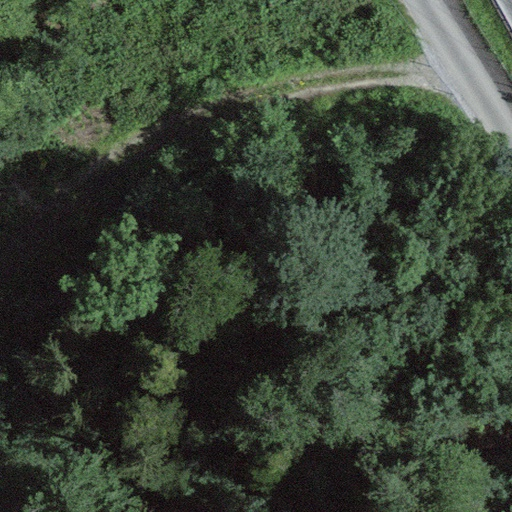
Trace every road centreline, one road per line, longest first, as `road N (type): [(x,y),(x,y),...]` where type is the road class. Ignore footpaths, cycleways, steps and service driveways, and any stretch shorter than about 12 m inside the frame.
road 1 (track): [(464,68),(334,79),(171,126),(83,178),(0,278)]
road 2 (track): [(511,145),(422,0)]
